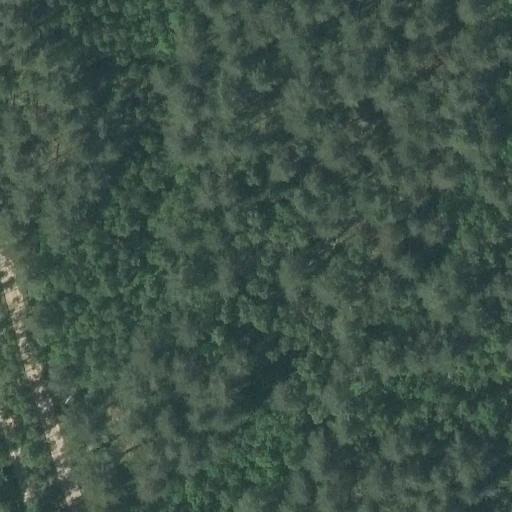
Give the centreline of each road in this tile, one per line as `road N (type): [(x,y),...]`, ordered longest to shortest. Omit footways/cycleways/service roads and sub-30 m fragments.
road 1 (track): [(82,511),(0,220)]
road 2 (track): [(0,381),(36,511)]
